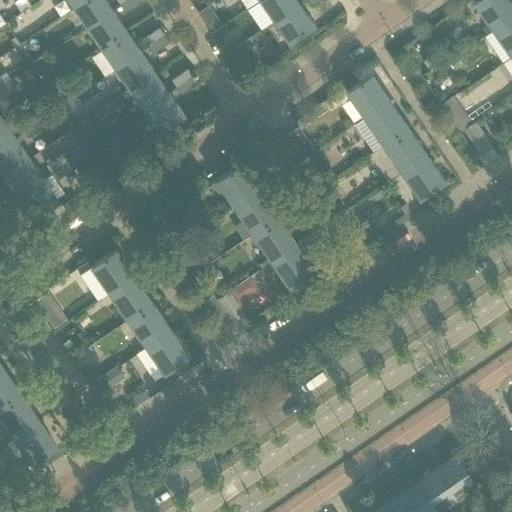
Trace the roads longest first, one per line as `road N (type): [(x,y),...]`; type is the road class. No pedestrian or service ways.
road 1 (residential): [(511,176),(108,457)]
road 2 (secondary): [(511,252),(130,511)]
road 3 (secondary): [(248,511),(511,333)]
road 4 (residential): [(0,285),(245,119)]
road 5 (residential): [(303,511),(482,388)]
road 6 (residential): [(108,457),(0,300)]
road 7 (residential): [(245,119),(377,28)]
road 8 (residential): [(245,119),(164,0)]
